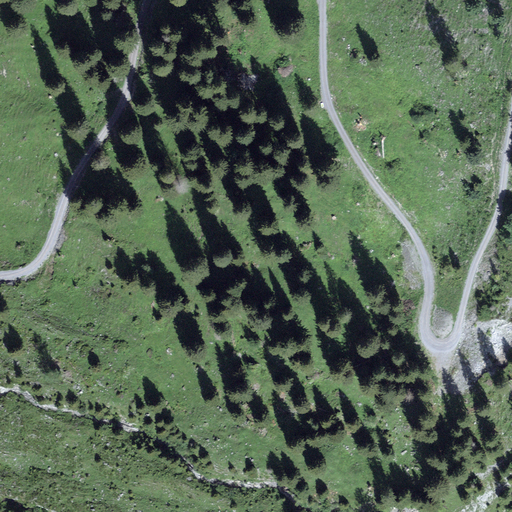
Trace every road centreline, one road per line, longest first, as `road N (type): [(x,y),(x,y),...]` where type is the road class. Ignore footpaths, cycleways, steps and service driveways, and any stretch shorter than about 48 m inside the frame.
road 1 (track): [(322,0),(334,122),(426,257),(432,342),(451,343),(457,334),(470,275),(500,216),(511,116)]
road 2 (track): [(0,277),(42,260),(76,171),(129,93),(147,0)]
